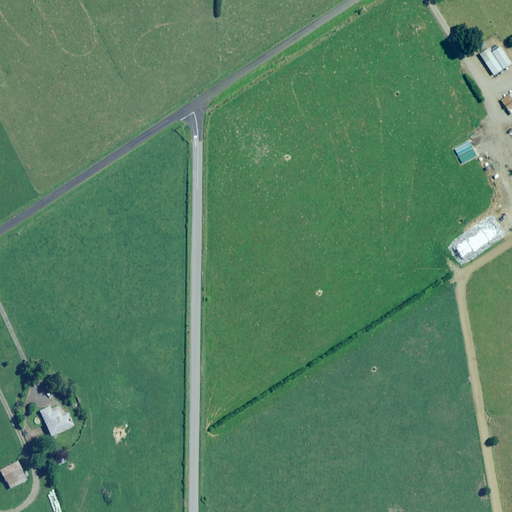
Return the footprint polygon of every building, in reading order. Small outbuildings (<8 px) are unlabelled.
[(490,53),(502,70),(511,64),(499,47),(490,53)] [(502,70),(490,53),(488,49),(479,55),(493,76),(502,70)] [(511,114),(511,93),(501,101),(511,115),(511,114)] [(477,157),(469,142),(455,150),(462,164),(477,157)] [(52,411),(50,406),(39,411),(51,436),(72,426),(67,414),(62,417),(58,408),(52,411)] [(26,480),(17,461),(0,469),(0,471),(9,489),(26,480)]
